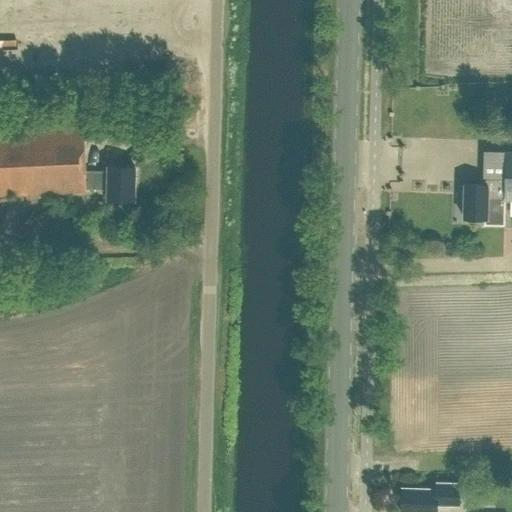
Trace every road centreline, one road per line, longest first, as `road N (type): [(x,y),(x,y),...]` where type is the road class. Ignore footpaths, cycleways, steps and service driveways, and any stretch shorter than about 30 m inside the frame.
road 1 (unclassified): [(202,511),(216,0)]
road 2 (secondary): [(334,511),(348,0)]
